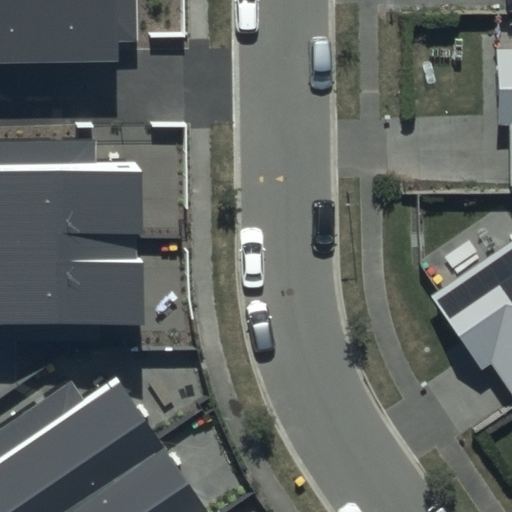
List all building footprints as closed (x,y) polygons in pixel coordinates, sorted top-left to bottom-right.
[(0,0),(0,50),(119,49),(119,32),(138,31),(137,0),(0,0)] [(511,49),(497,50),(497,128),(509,128),(510,191),(511,191),(511,49)] [(0,323),(138,321),(136,161),(92,162),(92,140),(0,141),(0,323)] [(511,240),(431,297),(482,371),(490,366),(511,396),(511,240)] [(209,511),(210,511),(118,377),(85,400),(71,380),(0,428),(0,511),(209,511)]
